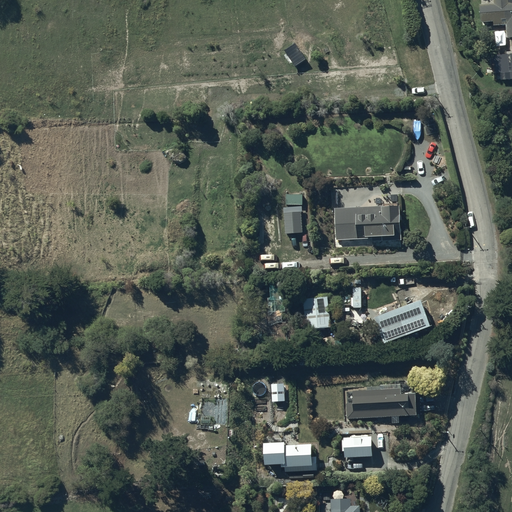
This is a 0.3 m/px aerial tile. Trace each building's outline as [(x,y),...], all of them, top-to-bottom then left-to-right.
[(511,0),(493,0),(494,7),(481,7),(481,25),(494,24),(494,28),(507,28),(508,40),(511,40),(511,0)] [(484,68),(495,67),(494,56),(483,57),(484,68)] [(285,161),(263,161),(264,171),(285,171),(285,161)] [(303,193),(287,193),(287,204),(303,203),(303,193)] [(336,207),(337,238),(373,238),(373,235),(393,234),(393,238),(402,238),(401,205),(336,207)] [(303,206),(284,206),(286,232),(304,231),(303,206)] [(330,296),(304,298),(306,328),(332,326),(330,296)] [(347,402),(348,417),(418,413),(417,391),(403,392),(402,382),(366,384),(367,389),(353,390),(354,402),(347,402)] [(373,435),(346,436),(346,455),(374,454),(373,435)] [(287,439),(266,441),(267,462),(283,462),(283,464),(286,464),(286,470),(318,469),(318,456),(314,456),(314,442),(287,442),(287,439)] [(352,498),(333,498),(332,511),(361,511),(362,505),(352,505),(352,498)]
